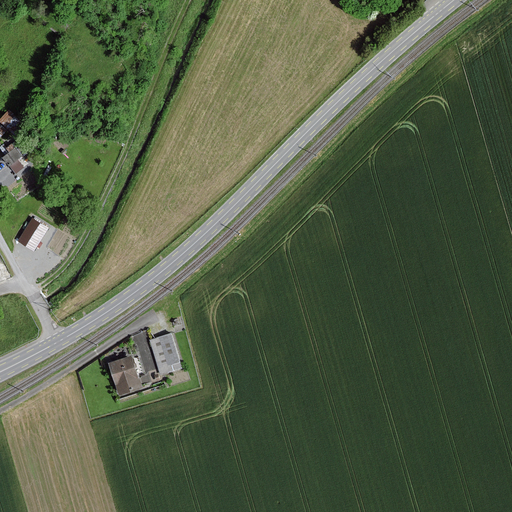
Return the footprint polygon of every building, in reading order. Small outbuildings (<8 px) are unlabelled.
[(10,107),(1,117),(14,129),(24,120),(10,107)] [(9,145),(12,150),(5,154),(17,174),(38,161),(23,136),(9,145)] [(48,228),(33,219),(19,241),(34,250),(48,228)] [(181,368),(170,334),(149,341),(160,375),(171,371),(174,370),(181,368)] [(139,389),(129,358),(108,364),(119,396),(139,389)]
